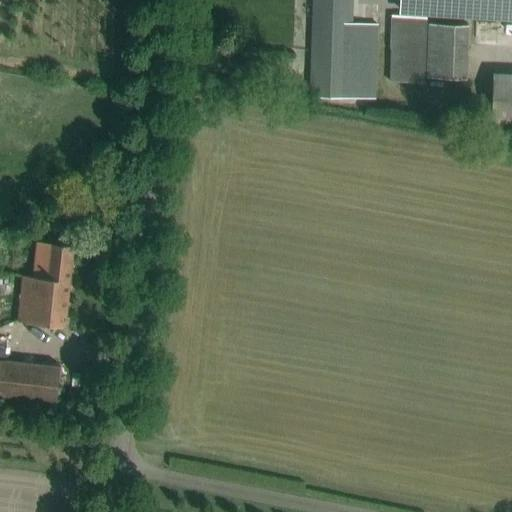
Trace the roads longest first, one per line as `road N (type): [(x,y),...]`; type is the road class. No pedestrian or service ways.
road 1 (tertiary): [(109,511),(144,262),(148,0)]
road 2 (unknown): [(117,464),(347,511)]
